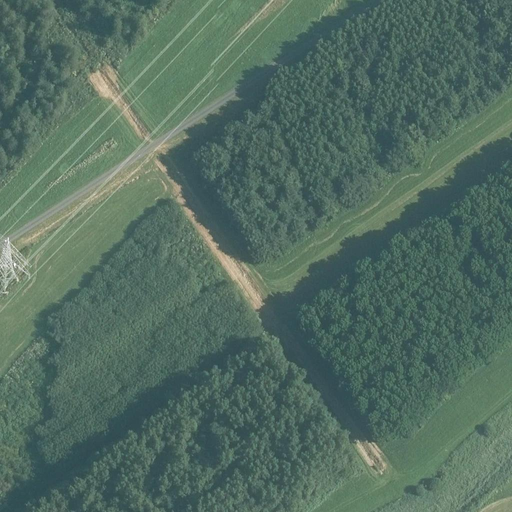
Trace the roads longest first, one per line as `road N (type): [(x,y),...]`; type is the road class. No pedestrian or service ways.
road 1 (unclassified): [(0,245),(375,0)]
road 2 (track): [(272,334),(144,151)]
road 3 (track): [(248,269),(159,141)]
